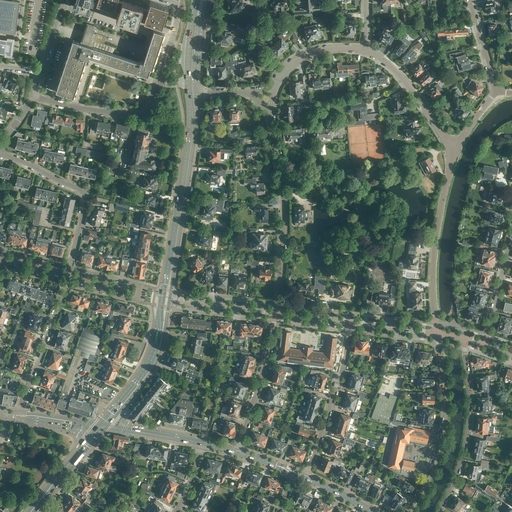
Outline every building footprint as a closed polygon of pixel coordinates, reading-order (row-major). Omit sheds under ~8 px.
[(0,0),(0,32),(15,34),(20,2),(11,0),(0,0)] [(76,0),(75,6),(88,11),(90,5),(88,4),(89,1),(93,2),(93,0),(76,0)] [(160,31),(161,27),(168,7),(168,6),(149,0),(97,0),(96,4),(90,22),(97,25),(96,27),(95,29),(109,33),(106,42),(105,44),(116,47),(115,51),(114,52),(138,60),(139,59),(143,60),(153,29),(160,31)] [(243,11),(241,0),(228,0),(229,7),(227,7),(227,10),(229,11),(229,12),(235,11),(243,11)] [(272,0),(273,7),(281,6),(282,12),(279,12),(280,18),(286,18),(291,17),(290,11),(284,11),(283,6),(284,6),(283,0),(272,0)] [(294,0),(295,1),(295,2),(295,10),(293,10),(294,17),(309,16),(311,16),(312,16),(312,11),(324,10),(323,6),(314,6),(320,0),(322,0),(321,0),(296,0),(294,0)] [(496,3),(495,3),(495,2),(486,3),(486,4),(485,5),(486,7),(487,14),(497,12),(497,11),(497,8),(496,8),(496,3)] [(346,19),(346,24),(344,24),(344,28),(346,28),(346,35),(347,35),(348,36),(349,36),(350,35),(354,35),(354,32),(355,32),(355,28),(354,28),(354,27),(353,24),(354,24),(354,19),(346,19)] [(154,30),(143,62),(140,61),(140,62),(113,53),(115,48),(104,44),(106,36),(107,33),(101,32),(100,34),(95,33),(94,32),(95,30),(93,29),(94,25),(87,23),(82,38),(80,38),(79,38),(79,37),(77,38),(77,39),(77,40),(76,41),(73,40),(56,91),(74,97),(87,58),(88,58),(89,57),(148,76),(150,68),(152,69),(164,33),(154,30)] [(311,26),(312,28),(314,38),(315,39),(317,38),(318,37),(321,37),(320,34),(321,34),(320,30),(319,30),(318,26),(318,24),(311,26)] [(497,34),(496,25),(489,25),(490,34),(492,34),(492,35),(493,36),(493,37),(496,36),(497,35),(497,34)] [(305,30),(305,33),(306,38),(307,38),(307,40),(310,39),(311,40),(313,39),(314,38),(312,28),(311,26),(304,27),(305,30)] [(291,28),(289,29),(296,40),(298,38),(291,28)] [(296,40),(289,29),(286,31),(290,36),(289,36),(293,41),(296,40)] [(232,33),(230,33),(230,32),(227,32),(227,31),(227,30),(223,30),(223,31),(223,32),(219,32),(218,37),(217,42),(218,42),(218,43),(221,44),(221,42),(226,43),(231,43),(232,38),(233,38),(234,34),(231,33),(232,33)] [(377,42),(378,43),(380,44),(381,44),(382,44),(385,45),(390,37),(386,35),(382,33),(377,42)] [(0,53),(5,54),(5,56),(12,58),(15,39),(7,38),(7,40),(0,38),(0,53)] [(281,38),(276,43),(283,51),(284,51),(286,50),(285,49),(288,47),(286,45),(287,44),(284,41),(281,38)] [(408,45),(399,38),(396,42),(399,44),(394,51),(396,52),(396,53),(398,55),(399,54),(399,55),(402,51),(403,52),(408,45)] [(414,44),(403,56),(408,61),(418,51),(415,48),(418,45),(420,48),(425,43),(421,39),(414,44)] [(276,43),(271,47),(270,48),(273,50),(272,51),(275,54),(276,54),(277,56),(280,54),(281,54),(282,53),(282,51),(283,51),(276,43)] [(450,59),(456,57),(458,63),(460,62),(467,60),(465,54),(462,55),(461,51),(449,54),(450,59)] [(231,68),(240,68),(242,75),(241,75),(241,76),(242,76),(242,77),(243,77),(245,77),(244,76),(249,75),(246,64),(242,65),(242,63),(236,63),(236,61),(233,61),(233,60),(239,56),(238,54),(234,56),(231,56),(231,61),(231,67),(231,68)] [(216,66),(216,67),(216,71),(218,71),(218,78),(219,78),(220,79),(222,79),(222,78),(226,78),(226,75),(227,75),(227,71),(227,70),(226,70),(226,67),(224,67),(221,67),(221,56),(210,56),(210,64),(212,64),(212,65),(214,66),(216,66)] [(250,63),(246,64),(249,75),(253,74),(253,75),(255,74),(256,73),(256,71),(255,71),(253,62),(252,57),(249,58),(250,63)] [(467,60),(460,62),(463,70),(466,69),(467,70),(477,67),(476,63),(471,65),(469,59),(467,60)] [(338,73),(340,73),(348,72),(347,65),(342,65),(342,62),(337,63),(338,73)] [(350,65),(347,65),(348,72),(358,71),(359,71),(358,64),(354,64),(354,63),(350,63),(350,65)] [(416,66),(412,69),(413,71),(413,72),(412,73),(412,74),(414,76),(415,76),(416,75),(418,78),(427,70),(430,68),(429,66),(426,69),(425,68),(424,69),(423,68),(419,63),(416,66)] [(330,78),(321,79),(322,87),(328,87),(328,89),(334,88),(333,83),(333,78),(335,78),(334,71),(330,72),(331,78),(330,78)] [(421,77),(419,79),(419,80),(421,82),(420,83),(422,85),(423,84),(424,85),(428,81),(429,83),(432,80),(431,79),(433,77),(428,72),(427,72),(426,71),(423,74),(424,75),(421,77)] [(368,72),(362,73),(363,79),(365,79),(366,83),(369,83),(370,86),(377,86),(376,84),(376,82),(375,76),(376,76),(376,75),(369,75),(368,72)] [(312,75),(312,80),(311,80),(310,74),(307,74),(308,81),(309,81),(309,88),(322,87),(321,79),(317,79),(317,75),(312,75)] [(439,82),(446,76),(444,74),(437,79),(439,82)] [(306,88),(305,86),(307,85),(306,75),(301,75),(301,81),(299,81),(299,82),(292,83),(293,97),(295,97),(301,96),(300,89),(306,88)] [(385,75),(376,76),(376,82),(376,84),(386,83),(386,82),(388,82),(388,78),(386,78),(385,75)] [(5,78),(3,84),(2,85),(13,91),(18,82),(12,79),(11,80),(8,79),(5,78)] [(466,87),(474,93),(474,95),(475,96),(476,96),(477,95),(478,95),(483,87),(471,79),(466,87)] [(435,86),(433,88),(432,87),(429,90),(430,91),(428,92),(429,93),(429,94),(429,95),(430,95),(431,96),(431,97),(432,98),(433,98),(434,100),(441,94),(440,93),(441,93),(438,90),(440,89),(437,85),(436,86),(435,86)] [(393,98),(391,98),(391,104),(392,104),(394,104),(394,108),(401,107),(400,97),(399,92),(393,95),(393,98)] [(349,105),(349,106),(349,108),(350,108),(351,110),(358,109),(359,121),(365,120),(367,120),(367,114),(366,100),(363,100),(350,101),(350,103),(350,104),(349,105)] [(4,103),(3,103),(2,107),(1,106),(0,109),(0,119),(1,120),(1,119),(5,120),(4,123),(5,123),(8,111),(12,112),(13,105),(9,104),(10,102),(5,101),(4,103)] [(458,112),(456,114),(462,119),(463,119),(464,119),(466,117),(466,116),(465,115),(468,112),(466,109),(460,104),(457,107),(455,109),(458,112)] [(284,112),(284,116),(295,115),(298,115),(297,106),(286,106),(286,109),(284,110),(284,112)] [(230,123),(232,123),(239,123),(239,121),(240,121),(239,117),(239,115),(242,114),(242,111),(241,110),(238,110),(234,110),(234,109),(233,108),(231,108),(230,109),(230,110),(230,123)] [(208,116),(209,120),(211,120),(211,121),(216,121),(216,124),(220,124),(220,121),(221,121),(220,113),(220,111),(219,111),(219,110),(218,109),(216,109),(215,110),(215,111),(211,111),(208,111),(207,112),(207,115),(208,116)] [(33,115),(31,126),(41,128),(42,121),(43,122),(45,115),(46,115),(47,112),(38,110),(37,116),(33,115)] [(50,114),(48,122),(52,123),(62,125),(64,117),(59,116),(59,115),(50,114)] [(295,115),(284,116),(285,119),(285,122),(290,121),(291,124),(297,124),(296,120),(295,120),(295,115)] [(64,117),(62,125),(66,126),(67,124),(71,125),(72,119),(68,118),(68,117),(64,116),(64,117)] [(406,132),(405,132),(405,136),(406,136),(406,137),(411,136),(411,137),(414,137),(414,136),(419,135),(419,134),(420,134),(420,130),(419,130),(419,128),(414,128),(414,127),(415,127),(415,126),(414,126),(414,120),(407,120),(408,124),(410,124),(410,127),(405,127),(406,132)] [(95,123),(92,123),(89,134),(95,136),(96,134),(102,135),(104,123),(98,122),(98,124),(95,123)] [(104,123),(102,135),(102,137),(108,138),(109,132),(111,133),(113,126),(110,125),(110,124),(104,123)] [(113,126),(111,133),(115,134),(114,137),(120,139),(123,125),(117,124),(116,126),(113,126)] [(123,125),(120,139),(126,140),(127,136),(130,136),(131,129),(129,128),(129,126),(123,125)] [(314,127),(314,131),(312,132),(312,135),(314,135),(314,139),(332,138),(332,136),(338,136),(338,137),(343,137),(343,134),(345,133),(344,127),(335,127),(335,131),(332,131),(331,126),(314,127)] [(150,141),(150,136),(148,136),(148,134),(146,133),(147,129),(139,128),(137,137),(136,137),(135,142),(136,143),(135,145),(133,144),(133,146),(134,146),(134,147),(135,147),(133,157),(132,157),(130,166),(148,169),(148,170),(152,171),(153,170),(155,170),(157,161),(153,160),(149,159),(149,160),(146,159),(147,150),(148,150),(148,149),(150,150),(150,146),(149,146),(150,144),(150,142),(150,141)] [(283,128),(284,139),(284,140),(305,139),(304,128),(286,129),(286,128),(283,128)] [(15,149),(22,150),(24,141),(25,139),(18,137),(15,149)] [(31,140),(31,142),(29,152),(35,154),(38,144),(37,144),(37,143),(34,142),(32,141),(31,140)] [(24,141),(22,150),(29,152),(31,142),(28,141),(28,142),(24,141)] [(256,146),(246,147),(247,158),(251,158),(251,154),(257,154),(256,146)] [(42,159),(49,161),(51,151),(45,149),(42,159)] [(224,159),(224,155),(225,153),(233,153),(233,150),(221,149),(220,152),(214,151),(214,152),(210,152),(209,156),(209,157),(208,159),(209,160),(210,160),(210,162),(214,163),(214,161),(220,161),(220,159),(224,159)] [(51,151),(49,161),(56,162),(58,150),(58,152),(51,151)] [(58,150),(56,162),(62,164),(65,152),(58,150)] [(429,157),(419,163),(425,175),(435,169),(434,166),(432,162),(429,157)] [(70,164),(69,168),(68,173),(75,175),(77,165),(70,164)] [(77,165),(75,175),(82,176),(84,167),(77,165)] [(484,165),(484,168),(483,171),(485,171),(485,173),(484,177),(493,179),(494,176),(494,175),(493,175),(492,174),(492,173),(498,174),(499,168),(484,165)] [(112,166),(111,170),(111,171),(121,173),(121,171),(136,174),(136,176),(143,177),(144,178),(145,172),(139,172),(139,171),(112,166)] [(5,167),(2,177),(9,179),(11,169),(5,167)] [(84,167),(82,176),(88,178),(90,168),(84,167)] [(90,168),(88,178),(95,179),(97,170),(90,168)] [(217,174),(212,174),(212,175),(207,174),(207,181),(219,183),(219,179),(220,179),(220,176),(225,176),(226,172),(230,173),(230,170),(226,169),(219,169),(219,172),(217,171),(217,174)] [(250,179),(244,179),(244,184),(250,184),(250,186),(256,185),(256,194),(265,193),(264,183),(256,183),(256,178),(259,178),(258,174),(252,175),(252,178),(250,179)] [(15,186),(22,188),(24,177),(17,176),(15,186)] [(24,177),(22,188),(29,189),(31,179),(24,177)] [(148,178),(144,178),(143,177),(141,186),(145,187),(144,188),(148,188),(148,187),(155,188),(156,188),(157,184),(156,184),(157,179),(153,179),(153,178),(148,177),(148,178)] [(34,198),(41,199),(43,189),(37,187),(34,198)] [(493,192),(493,190),(488,188),(487,193),(491,194),(490,201),(497,203),(498,201),(502,202),(502,201),(503,201),(504,198),(503,197),(499,196),(499,194),(493,192)] [(43,189),(41,199),(48,201),(50,190),(43,189)] [(50,190),(48,201),(54,202),(57,192),(50,190)] [(141,194),(141,199),(143,199),(142,204),(154,206),(154,205),(155,205),(155,202),(155,197),(152,197),(152,196),(148,196),(145,196),(145,195),(141,194)] [(66,197),(64,203),(74,206),(76,199),(66,197)] [(203,217),(208,218),(212,219),(213,216),(214,212),(215,212),(215,211),(222,212),(224,199),(213,197),(212,205),(207,205),(204,205),(203,214),(204,214),(203,217)] [(64,203),(63,210),(73,212),(74,206),(64,203)] [(129,205),(116,203),(115,208),(128,211),(129,205)] [(260,203),(251,203),(251,209),(254,209),(254,210),(259,210),(259,219),(267,219),(268,209),(265,209),(265,207),(260,207),(260,203)] [(299,225),(299,222),(304,222),(304,218),(306,218),(306,217),(307,217),(307,214),(307,212),(303,212),(303,207),(303,206),(298,206),(298,207),(295,207),(295,212),(293,212),(293,217),(295,217),(295,221),(295,224),(299,225)] [(94,208),(92,216),(101,218),(103,211),(105,211),(105,208),(98,207),(97,209),(94,208)] [(485,220),(484,223),(489,224),(490,221),(497,223),(497,222),(502,223),(502,222),(503,221),(504,220),(504,219),(503,218),(503,216),(499,215),(498,214),(496,213),(496,211),(488,209),(486,213),(488,214),(487,216),(490,217),(489,221),(485,220)] [(62,213),(61,217),(71,219),(73,212),(63,210),(62,210),(60,210),(60,212),(62,213)] [(142,214),(141,218),(153,221),(154,216),(153,216),(154,214),(145,212),(144,215),(142,214)] [(59,223),(60,224),(60,225),(64,226),(65,225),(70,226),(71,219),(61,217),(58,216),(58,219),(60,219),(59,223)] [(101,218),(92,216),(90,224),(94,225),(93,227),(101,229),(101,226),(100,226),(101,218)] [(153,221),(141,218),(140,223),(142,223),(141,226),(150,228),(151,226),(152,227),(153,221)] [(489,224),(484,223),(483,226),(487,227),(487,229),(487,230),(488,230),(487,235),(488,235),(500,238),(502,230),(499,230),(499,229),(493,228),(489,227),(489,224)] [(13,244),(13,243),(16,234),(16,231),(15,231),(13,230),(13,231),(10,230),(7,242),(9,242),(9,243),(13,244)] [(138,232),(137,239),(150,241),(151,234),(148,234),(148,233),(138,232)] [(253,233),(252,247),(261,248),(261,249),(262,249),(262,250),(263,250),(264,250),(265,250),(265,249),(265,248),(266,248),(267,234),(253,233)] [(16,234),(13,243),(19,245),(22,235),(16,234)] [(205,235),(203,234),(203,235),(199,234),(199,239),(198,238),(197,243),(198,243),(198,244),(212,246),(212,241),(213,237),(205,235)] [(22,235),(19,245),(23,246),(24,246),(26,246),(28,238),(26,238),(26,236),(22,235)] [(479,244),(482,244),(484,245),(485,242),(489,243),(489,244),(494,245),(494,244),(497,245),(498,241),(499,242),(500,238),(488,235),(487,239),(485,239),(484,241),(480,240),(479,244)] [(42,241),(40,250),(46,252),(48,243),(49,241),(51,242),(51,241),(52,237),(49,236),(48,241),(46,240),(46,242),(42,241)] [(37,240),(35,249),(40,250),(42,241),(43,239),(37,237),(37,240)] [(29,248),(35,249),(37,240),(31,239),(29,248)] [(137,239),(136,245),(149,247),(150,241),(137,239)] [(52,242),(50,251),(51,251),(50,253),(56,255),(59,246),(59,243),(58,243),(56,242),(56,243),(52,242)] [(59,246),(56,255),(62,256),(63,254),(64,254),(66,245),(59,243),(59,246)] [(408,259),(407,269),(416,270),(416,268),(418,269),(419,262),(418,262),(418,260),(416,260),(416,256),(415,256),(416,251),(415,251),(415,249),(416,249),(416,244),(410,243),(409,248),(411,248),(410,256),(409,256),(408,259)] [(136,245),(135,252),(148,254),(149,247),(136,245)] [(82,249),(81,252),(81,251),(79,258),(80,258),(80,261),(86,262),(88,253),(89,251),(82,249)] [(482,256),(484,257),(496,260),(497,255),(496,255),(497,252),(494,251),(493,250),(491,249),(491,250),(489,249),(488,250),(485,249),(485,251),(484,251),(483,251),(482,255),(482,256)] [(122,259),(131,261),(134,261),(142,263),(142,260),(144,260),(147,260),(148,254),(135,252),(134,259),(131,258),(131,259),(126,258),(122,257),(122,259)] [(88,253),(86,262),(92,264),(92,261),(93,262),(95,255),(88,253)] [(97,265),(103,267),(106,257),(102,256),(102,255),(99,254),(97,265)] [(103,267),(109,269),(109,268),(112,259),(109,258),(110,256),(106,255),(106,257),(103,267)] [(496,260),(484,257),(483,261),(482,264),(493,266),(494,264),(496,260)] [(112,258),(112,259),(109,268),(116,270),(119,259),(112,258)] [(198,258),(189,264),(192,268),(195,272),(204,265),(203,264),(198,258)] [(127,267),(130,268),(131,261),(122,259),(121,266),(127,267)] [(251,259),(251,267),(254,267),(254,266),(258,266),(258,270),(260,270),(259,278),(261,278),(261,279),(268,279),(268,278),(270,279),(270,275),(271,275),(272,269),(264,268),(264,266),(259,265),(259,260),(251,259)] [(147,264),(142,263),(134,261),(132,272),(133,272),(133,275),(133,276),(138,277),(139,277),(143,278),(145,269),(146,269),(147,264)] [(206,270),(197,276),(201,281),(201,280),(204,284),(207,281),(208,282),(210,281),(210,280),(213,277),(209,272),(211,271),(213,273),(215,271),(211,266),(210,264),(205,268),(206,270)] [(481,270),(479,277),(490,279),(492,273),(490,272),(490,271),(488,271),(481,270)] [(234,273),(234,276),(233,276),(231,287),(239,288),(239,286),(243,286),(243,282),(246,283),(247,275),(243,275),(243,277),(238,277),(239,274),(234,273)] [(219,274),(218,285),(222,286),(222,287),(226,287),(227,283),(228,283),(228,281),(227,280),(228,275),(219,274)] [(313,293),(313,288),(318,288),(320,278),(320,276),(316,276),(316,278),(315,286),(309,285),(309,283),(304,283),(303,285),(298,284),(297,291),(303,292),(303,293),(306,293),(306,292),(313,293)] [(5,288),(11,290),(15,280),(8,277),(5,288)] [(490,279),(479,277),(477,285),(483,287),(483,285),(484,285),(484,286),(486,286),(489,286),(490,279)] [(15,280),(11,290),(17,292),(21,282),(15,280)] [(21,282),(17,292),(24,295),(28,284),(21,282)] [(28,284),(24,295),(30,297),(34,286),(28,284)] [(336,288),(331,288),(331,292),(331,296),(334,296),(335,296),(334,297),(340,297),(340,298),(344,299),(344,298),(349,299),(351,286),(336,284),(336,288)] [(34,286),(30,297),(37,299),(40,289),(34,286)] [(476,290),(474,297),(485,300),(487,293),(485,292),(485,291),(483,291),(482,291),(483,288),(477,287),(476,290)] [(40,289),(37,299),(43,302),(47,291),(40,289)] [(47,291),(43,302),(50,304),(54,293),(47,291)] [(391,294),(369,291),(368,300),(373,301),(373,300),(375,300),(375,303),(384,304),(384,303),(389,304),(391,294)] [(421,292),(411,292),(411,298),(412,298),(412,308),(414,308),(414,309),(419,309),(418,308),(421,308),(421,292)] [(73,303),(79,305),(82,296),(77,294),(76,295),(73,294),(71,298),(70,302),(73,303)] [(82,296),(79,305),(84,306),(84,307),(88,308),(89,305),(89,304),(90,301),(87,299),(87,298),(82,296)] [(485,300),(474,297),(473,301),(472,301),(472,303),(471,303),(470,306),(476,308),(478,308),(479,306),(481,307),(481,306),(484,306),(485,300)] [(90,312),(89,317),(92,318),(94,310),(102,312),(104,302),(100,300),(99,301),(97,301),(95,307),(92,306),(91,308),(90,312)] [(102,312),(101,314),(102,315),(107,316),(108,315),(111,304),(109,303),(104,302),(102,312)] [(511,303),(506,302),(503,310),(511,312),(511,303)] [(117,303),(115,310),(129,313),(130,314),(130,313),(132,314),(134,308),(129,307),(129,305),(125,304),(125,305),(117,303)] [(468,313),(469,314),(468,318),(474,320),(479,322),(480,317),(481,317),(482,313),(477,312),(478,309),(476,309),(476,308),(470,306),(470,307),(469,307),(468,313)] [(0,315),(6,318),(8,318),(9,316),(7,315),(8,311),(0,308),(0,315)] [(68,312),(65,319),(75,323),(78,315),(68,312)] [(33,313),(30,320),(39,323),(42,316),(33,313)] [(117,318),(116,323),(129,326),(130,321),(130,319),(121,316),(120,319),(117,318)] [(511,318),(502,316),(500,322),(511,325),(511,318)] [(192,327),(204,328),(205,321),(191,319),(191,318),(183,317),(182,326),(182,327),(185,327),(185,326),(187,327),(186,327),(192,328),(192,327)] [(75,323),(65,319),(62,327),(72,331),(75,323)] [(39,323),(30,320),(27,328),(36,331),(39,323)] [(216,326),(215,330),(215,332),(219,333),(219,331),(223,331),(224,321),(217,320),(217,323),(216,323),(216,326)] [(205,321),(204,328),(204,329),(215,330),(216,326),(216,323),(217,323),(205,321)] [(231,322),(224,321),(223,331),(226,332),(226,334),(229,334),(229,337),(234,337),(234,334),(235,329),(230,329),(230,328),(231,328),(231,325),(230,325),(231,322)] [(511,325),(500,322),(498,330),(510,333),(511,329),(510,329),(511,325)] [(129,326),(116,323),(114,329),(127,333),(127,330),(128,331),(129,326)] [(234,334),(234,337),(233,341),(239,341),(239,337),(243,338),(243,336),(246,336),(248,324),(241,324),(241,327),(240,326),(239,329),(240,329),(240,334),(234,334)] [(248,324),(246,336),(253,337),(255,326),(255,325),(248,324)] [(255,326),(253,337),(256,338),(260,339),(261,332),(262,332),(262,329),(262,326),(255,326)] [(67,373),(66,376),(65,379),(60,395),(56,406),(64,409),(67,401),(66,401),(67,397),(66,397),(80,355),(88,358),(84,370),(89,372),(91,367),(103,333),(83,328),(82,330),(68,373),(67,373)] [(26,331),(22,341),(32,344),(33,339),(35,339),(36,338),(34,336),(35,335),(26,331)] [(58,336),(57,339),(67,343),(70,335),(59,331),(57,336),(58,336)] [(192,342),(192,343),(201,345),(202,340),(202,337),(206,337),(206,331),(197,331),(197,336),(197,337),(198,337),(198,339),(192,338),(192,339),(191,339),(191,341),(192,342)] [(281,331),(277,361),(323,367),(333,368),(337,338),(327,337),(325,353),(312,352),(312,347),(308,347),(303,346),(302,350),(289,348),(291,332),(281,331)] [(118,336),(112,334),(110,339),(117,342),(116,345),(126,349),(129,342),(118,338),(119,336),(118,336)] [(56,342),(54,346),(65,350),(67,343),(57,339),(56,342)] [(363,340),(357,340),(357,342),(355,341),(354,352),(361,353),(363,340)] [(368,341),(363,340),(361,353),(368,354),(369,343),(368,343),(368,341)] [(32,344),(22,341),(19,350),(28,354),(29,352),(30,352),(31,351),(30,349),(32,344)] [(192,343),(190,352),(199,353),(201,345),(192,343)] [(373,348),(372,355),(384,356),(384,351),(387,351),(387,345),(376,344),(376,346),(375,346),(375,348),(373,348)] [(116,345),(114,352),(124,355),(126,349),(116,345)] [(387,358),(385,361),(385,363),(388,364),(389,361),(394,362),(394,359),(400,360),(402,347),(395,347),(394,351),(393,350),(391,359),(390,359),(387,358)] [(402,347),(400,360),(405,360),(405,364),(409,364),(408,367),(411,368),(412,362),(408,362),(410,352),(408,352),(409,350),(406,349),(406,348),(402,347)] [(53,351),(50,359),(60,362),(63,355),(53,351)] [(416,354),(415,361),(413,361),(412,365),(418,366),(420,363),(423,363),(424,351),(421,351),(420,352),(418,351),(417,354),(416,354)] [(424,351),(423,363),(431,364),(432,356),(431,355),(431,353),(428,353),(428,352),(424,351)] [(124,355),(114,352),(111,358),(121,362),(124,355)] [(243,352),(241,357),(243,358),(242,361),(243,361),(254,365),(255,361),(255,360),(255,358),(253,357),(253,356),(249,355),(249,353),(243,352)] [(18,354),(15,361),(24,365),(26,357),(18,354)] [(473,356),(471,361),(477,363),(477,365),(481,367),(482,365),(486,366),(488,361),(476,357),(473,356)] [(185,365),(187,361),(181,359),(176,357),(175,361),(174,360),(173,362),(171,367),(180,371),(181,370),(185,371),(188,372),(187,374),(187,373),(184,381),(197,385),(199,372),(189,368),(188,370),(186,370),(187,366),(185,365)] [(50,359),(48,367),(57,370),(60,362),(50,359)] [(108,359),(106,364),(108,365),(107,367),(110,368),(117,372),(118,370),(119,370),(119,368),(119,367),(120,365),(113,362),(114,362),(108,359)] [(5,370),(12,372),(13,369),(21,372),(24,365),(15,361),(12,369),(6,367),(5,370)] [(241,364),(240,367),(253,371),(253,370),(254,370),(254,368),(254,367),(254,365),(243,361),(242,364),(241,364)] [(98,363),(97,367),(101,369),(100,372),(102,373),(102,372),(105,373),(114,378),(115,376),(116,376),(117,373),(117,372),(110,368),(107,367),(98,363)] [(276,368),(274,375),(285,378),(287,374),(288,372),(290,373),(292,367),(282,366),(280,369),(276,368)] [(240,374),(242,375),(242,376),(246,377),(247,376),(250,377),(251,375),(252,374),(253,371),(240,367),(238,371),(240,372),(240,374)] [(1,368),(0,369),(0,377),(3,379),(3,378),(11,380),(12,378),(13,379),(14,376),(14,375),(15,373),(12,372),(5,370),(1,368)] [(504,372),(502,377),(511,380),(511,376),(511,368),(511,369),(508,368),(507,373),(504,372)] [(319,370),(311,369),(310,373),(313,374),(313,376),(312,376),(311,378),(312,379),(314,380),(324,383),(326,376),(318,374),(319,370)] [(44,377),(43,379),(53,382),(56,375),(45,370),(43,375),(46,376),(45,377),(44,377)] [(102,373),(99,379),(111,384),(112,383),(113,382),(114,380),(114,379),(114,378),(105,373),(102,372),(102,373)] [(350,378),(349,381),(362,385),(364,377),(368,378),(370,378),(371,376),(363,374),(363,377),(359,376),(359,375),(354,374),(354,375),(352,374),(351,377),(350,378)] [(285,378),(274,375),(272,382),(280,384),(279,387),(281,388),(281,387),(287,389),(289,390),(290,387),(284,385),(285,383),(286,378),(285,378)] [(477,383),(477,384),(488,383),(488,375),(480,376),(480,377),(477,377),(477,380),(476,380),(477,383)] [(10,389),(7,404),(13,406),(15,405),(18,395),(14,395),(19,381),(18,380),(20,377),(14,376),(13,379),(12,378),(11,380),(10,385),(10,389)] [(159,377),(155,382),(167,392),(168,391),(166,390),(168,388),(167,387),(165,387),(168,384),(167,383),(168,382),(168,380),(167,379),(165,380),(164,381),(159,377)] [(10,385),(11,380),(3,378),(3,379),(2,383),(6,384),(5,388),(2,388),(1,386),(0,385),(0,403),(7,404),(10,389),(7,389),(8,384),(10,385)] [(424,379),(418,378),(417,386),(419,386),(424,386),(425,387),(428,387),(428,386),(433,386),(433,380),(424,379)] [(53,382),(43,379),(43,380),(44,381),(44,382),(42,381),(40,386),(50,390),(53,382)] [(313,384),(314,384),(313,387),(322,389),(324,383),(314,380),(313,384)] [(362,385),(349,381),(348,384),(349,385),(348,388),(350,388),(350,389),(355,390),(359,391),(358,394),(360,395),(365,396),(366,393),(360,391),(362,385)] [(155,382),(152,387),(160,393),(161,394),(163,392),(162,391),(164,389),(166,391),(167,392),(155,382)] [(244,384),(244,383),(240,382),(240,383),(236,382),(234,388),(244,391),(245,391),(246,389),(245,387),(246,385),(244,384)] [(488,383),(477,384),(478,387),(477,387),(477,391),(483,390),(483,391),(485,391),(485,394),(490,394),(490,391),(489,391),(488,387),(489,387),(489,386),(489,383),(488,383)] [(152,387),(148,392),(156,398),(157,399),(159,400),(158,401),(160,402),(161,401),(158,398),(159,397),(161,394),(160,393),(152,387)] [(228,390),(227,395),(234,398),(235,396),(239,398),(239,397),(242,397),(244,391),(234,388),(231,387),(229,391),(228,390)] [(270,387),(268,394),(280,398),(282,394),(279,393),(280,391),(286,393),(287,389),(281,387),(281,388),(280,390),(270,387)] [(311,389),(303,387),(302,390),(304,391),(309,392),(308,395),(310,396),(309,400),(318,403),(320,399),(320,400),(321,399),(322,398),(321,397),(318,396),(319,395),(316,394),(315,395),(311,394),(311,393),(310,392),(311,389)] [(36,390),(35,394),(31,404),(37,406),(42,392),(36,390)] [(42,392),(37,406),(43,407),(48,392),(45,391),(44,393),(42,392)] [(48,392),(43,407),(48,409),(52,399),(50,398),(51,393),(48,392)] [(78,399),(74,411),(80,413),(83,405),(82,404),(83,401),(85,394),(80,392),(78,399)] [(148,392),(144,397),(152,403),(153,404),(157,407),(157,406),(155,404),(156,403),(158,401),(159,400),(157,399),(156,398),(148,392)] [(427,393),(419,392),(419,395),(422,395),(422,400),(421,401),(423,403),(423,402),(424,402),(424,406),(428,406),(428,403),(434,403),(434,395),(427,395),(427,393)] [(52,399),(48,409),(54,411),(56,406),(60,395),(56,394),(54,399),(52,399)] [(280,398),(268,394),(266,401),(276,404),(275,407),(282,409),(282,406),(278,404),(280,398)] [(359,397),(347,394),(347,396),(346,396),(345,400),(358,404),(359,400),(362,401),(363,399),(364,399),(365,396),(360,395),(359,397)] [(388,398),(386,397),(386,396),(379,394),(371,418),(387,424),(387,426),(396,427),(388,466),(392,467),(392,468),(391,468),(400,473),(406,476),(407,477),(409,477),(410,476),(411,475),(412,474),(413,473),(415,462),(403,459),(403,461),(401,460),(405,442),(408,442),(409,439),(413,440),(413,439),(427,442),(429,431),(412,427),(413,424),(412,424),(407,423),(407,424),(390,420),(389,420),(389,419),(396,396),(390,394),(388,398)] [(477,400),(477,405),(490,405),(490,400),(489,400),(489,397),(491,397),(491,394),(486,395),(486,397),(481,397),(481,398),(478,398),(478,400),(477,400)] [(72,397),(68,409),(74,411),(78,399),(72,397)] [(144,397),(140,401),(149,409),(151,407),(153,404),(152,403),(144,397)] [(193,403),(193,402),(179,399),(163,419),(163,421),(166,421),(169,421),(169,422),(182,424),(183,424),(184,424),(185,424),(186,423),(186,419),(189,420),(190,417),(193,403)] [(90,411),(89,415),(93,417),(97,405),(98,403),(95,402),(90,400),(89,400),(89,403),(86,410),(90,411)] [(307,402),(306,406),(317,410),(319,406),(318,405),(318,403),(309,400),(308,402),(307,402)] [(358,404),(345,400),(343,405),(344,405),(343,407),(355,411),(354,414),(358,415),(363,417),(364,414),(356,411),(358,404)] [(83,405),(80,413),(89,415),(90,411),(86,410),(89,403),(83,401),(82,404),(83,405)] [(140,401),(136,406),(145,413),(146,414),(147,411),(149,409),(140,401)] [(232,401),(230,408),(239,411),(241,404),(232,401)] [(193,417),(192,422),(191,426),(199,428),(200,420),(193,418),(195,407),(196,403),(193,403),(190,417),(193,417)] [(490,405),(477,405),(477,409),(478,409),(478,412),(481,412),(490,412),(490,415),(491,415),(502,416),(503,411),(492,411),(493,409),(490,409),(490,405)] [(132,411),(142,419),(145,421),(146,420),(144,419),(145,418),(142,415),(145,413),(136,406),(132,411)] [(302,412),(305,413),(314,416),(315,414),(316,414),(317,410),(306,406),(305,409),(303,409),(303,410),(302,410),(302,412)] [(417,406),(414,406),(414,409),(421,409),(420,412),(422,412),(421,416),(434,418),(434,414),(433,414),(434,411),(430,410),(431,410),(423,409),(422,409),(422,406),(417,406)] [(264,409),(262,413),(272,416),(274,410),(278,411),(279,408),(275,407),(274,409),(265,407),(264,409)] [(218,415),(224,416),(230,418),(231,415),(237,417),(239,411),(230,408),(229,408),(227,414),(221,412),(219,412),(218,415)] [(132,411),(127,418),(130,420),(131,418),(133,420),(132,421),(137,422),(138,421),(140,422),(142,419),(132,411)] [(272,416),(262,413),(261,418),(261,420),(264,421),(263,424),(264,424),(267,425),(268,422),(270,423),(272,416)] [(297,419),(296,421),(302,423),(303,420),(303,421),(303,420),(307,421),(306,422),(310,423),(310,422),(313,423),(314,422),(314,421),(314,420),(313,420),(314,416),(305,413),(303,417),(298,415),(296,418),(297,419)] [(337,420),(338,420),(349,424),(351,417),(346,415),(343,414),(341,413),(339,417),(337,420)] [(478,418),(477,425),(489,426),(489,421),(492,421),(492,418),(496,419),(502,419),(502,416),(491,415),(491,418),(481,418),(478,418)] [(225,420),(223,427),(235,430),(237,424),(232,422),(233,419),(230,418),(224,416),(223,419),(225,420)] [(412,424),(413,424),(414,425),(419,426),(420,423),(421,423),(421,424),(428,425),(429,424),(432,425),(432,423),(433,423),(434,418),(421,416),(420,420),(419,420),(419,423),(415,422),(413,422),(412,424)] [(200,420),(199,428),(206,429),(208,421),(205,421),(205,420),(203,419),(203,418),(201,418),(200,420)] [(337,423),(335,427),(347,430),(349,424),(338,420),(338,423),(337,423)] [(296,421),(293,432),(298,433),(298,432),(308,436),(310,429),(307,428),(303,426),(304,424),(302,423),(296,421)] [(476,429),(476,432),(480,432),(490,433),(490,436),(495,437),(500,437),(501,438),(501,434),(495,434),(491,433),(491,430),(488,430),(489,426),(477,425),(477,426),(477,429),(476,429)] [(235,430),(223,427),(221,433),(234,437),(236,430),(235,430)] [(347,430),(335,427),(334,430),(335,430),(334,433),(336,434),(336,435),(340,436),(340,435),(345,437),(344,440),(349,442),(354,444),(355,441),(349,437),(349,435),(346,434),(347,430)] [(251,442),(254,443),(253,444),(257,445),(261,434),(257,432),(257,433),(254,432),(253,437),(252,437),(251,440),(251,442)] [(261,434),(257,445),(261,446),(261,445),(264,446),(265,445),(266,441),(267,437),(264,436),(265,435),(261,434)] [(114,435),(112,442),(124,444),(124,441),(128,442),(129,437),(114,435)] [(280,442),(277,451),(283,453),(287,444),(290,445),(292,439),(289,438),(288,441),(285,440),(284,443),(280,442)] [(474,445),(483,446),(485,447),(486,440),(476,438),(474,445)] [(270,448),(277,451),(280,442),(274,439),(270,448)] [(332,440),(330,446),(341,450),(342,446),(345,447),(346,444),(348,445),(349,442),(344,440),(343,444),(340,443),(340,442),(335,440),(335,441),(332,440)] [(124,444),(112,442),(111,449),(123,451),(123,447),(124,444)] [(474,445),(473,451),(482,453),(484,453),(485,449),(483,448),(483,446),(474,445)] [(145,456),(152,457),(154,447),(147,446),(147,448),(146,448),(146,451),(145,456)] [(289,456),(292,457),(291,458),(295,459),(299,447),(296,446),(295,447),(292,446),(291,451),(290,450),(289,453),(290,454),(289,456)] [(330,446),(328,453),(330,454),(336,456),(338,457),(338,456),(338,457),(341,450),(330,446)] [(154,447),(152,457),(159,458),(161,448),(154,447)] [(299,447),(295,459),(299,460),(302,461),(302,459),(303,459),(304,456),(303,456),(305,451),(303,450),(303,449),(299,447)] [(161,448),(159,458),(166,460),(165,465),(168,465),(168,466),(169,459),(166,459),(167,455),(168,455),(168,452),(167,452),(168,449),(161,448)] [(169,459),(168,466),(172,467),(173,463),(180,464),(182,453),(175,451),(174,454),(174,453),(173,456),(174,457),(173,461),(169,460),(170,460),(169,459)] [(482,453),(473,451),(472,458),(480,460),(482,453)] [(100,457),(99,460),(110,464),(112,464),(114,461),(117,462),(118,458),(123,460),(124,455),(116,453),(115,457),(103,453),(101,457),(101,456),(100,457)] [(182,453),(180,464),(185,465),(185,464),(186,464),(187,459),(188,460),(189,457),(188,456),(188,454),(182,453)] [(328,472),(331,464),(334,465),(334,466),(336,467),(337,466),(339,461),(335,459),(334,459),(333,461),(323,458),(319,468),(328,472)] [(207,470),(208,470),(207,472),(211,473),(211,472),(214,460),(208,459),(207,461),(207,460),(206,462),(205,464),(206,464),(205,469),(208,469),(207,470)] [(110,464),(99,460),(97,467),(104,469),(103,470),(108,471),(115,473),(115,471),(109,469),(110,464)] [(214,460),(211,472),(215,473),(216,472),(218,472),(220,468),(221,469),(221,467),(221,466),(221,464),(221,462),(214,460)] [(231,465),(230,465),(228,464),(227,468),(226,468),(225,470),(226,470),(225,474),(229,475),(229,476),(232,477),(235,465),(232,464),(231,465)] [(469,470),(478,472),(480,473),(481,472),(482,470),(481,469),(480,469),(481,466),(470,464),(469,470)] [(235,465),(232,477),(235,478),(236,477),(239,478),(240,474),(241,475),(242,472),(241,472),(242,469),(239,468),(238,466),(235,465)] [(358,469),(356,474),(358,475),(358,476),(356,479),(354,482),(355,482),(354,486),(357,487),(359,488),(360,488),(364,478),(361,477),(362,475),(359,475),(361,471),(363,466),(360,465),(358,469)] [(99,469),(88,466),(86,474),(99,478),(100,473),(103,474),(103,472),(106,473),(108,474),(108,471),(103,470),(99,468),(99,469)] [(140,467),(133,466),(132,473),(138,475),(140,467)] [(338,477),(342,479),(347,470),(340,467),(337,475),(339,476),(338,477)] [(347,470),(342,479),(346,481),(345,482),(348,483),(350,480),(352,477),(351,476),(353,472),(356,474),(358,469),(356,468),(354,470),(352,469),(351,472),(347,470)] [(243,475),(241,483),(244,484),(245,480),(248,481),(248,482),(251,483),(255,473),(248,470),(248,472),(247,472),(247,474),(246,474),(246,476),(244,475),(243,475)] [(478,472),(469,470),(467,477),(476,479),(475,482),(483,483),(483,480),(476,479),(478,472)] [(255,473),(251,483),(255,484),(256,484),(261,485),(262,481),(261,481),(261,479),(262,477),(261,477),(262,475),(255,473)] [(364,478),(360,488),(364,490),(363,491),(365,493),(367,489),(371,482),(373,483),(376,476),(372,474),(372,476),(369,475),(368,475),(367,477),(365,476),(364,478)] [(266,488),(270,490),(274,479),(268,477),(267,480),(266,480),(265,484),(264,486),(266,487),(266,488)] [(169,478),(166,485),(175,489),(178,483),(176,482),(176,481),(174,480),(173,481),(169,478)] [(81,481),(78,484),(89,491),(91,487),(92,488),(93,487),(94,488),(95,487),(96,486),(97,486),(98,483),(95,481),(93,484),(86,479),(85,481),(84,480),(83,479),(82,481),(81,481)] [(200,488),(212,494),(212,493),(216,484),(219,485),(220,482),(210,479),(209,483),(206,481),(205,483),(203,482),(202,485),(201,485),(200,487),(200,488)] [(274,479),(270,490),(274,492),(275,491),(277,492),(278,489),(278,490),(280,485),(281,482),(274,479)] [(402,480),(399,487),(402,488),(405,490),(406,490),(410,492),(410,491),(411,491),(412,488),(413,489),(414,486),(410,485),(411,484),(404,481),(402,480)] [(383,484),(375,481),(373,486),(374,486),(372,490),(373,491),(371,495),(377,498),(381,488),(384,490),(385,487),(386,484),(387,482),(385,481),(384,483),(383,484)] [(143,483),(140,489),(145,492),(147,488),(147,489),(149,484),(143,483)] [(89,491),(78,484),(76,487),(77,489),(76,491),(77,492),(77,491),(78,492),(78,493),(84,497),(83,500),(86,502),(87,500),(86,498),(88,495),(87,494),(89,491)] [(166,485),(163,491),(172,495),(175,489),(166,485)] [(467,493),(471,496),(473,497),(477,490),(481,492),(483,489),(476,485),(474,488),(471,486),(470,487),(466,485),(463,490),(467,492),(467,493)] [(488,485),(485,490),(495,497),(498,491),(488,485)] [(147,488),(145,492),(154,497),(153,497),(158,500),(160,497),(164,499),(164,500),(166,501),(167,501),(169,502),(172,495),(163,491),(160,495),(158,493),(157,494),(147,489),(147,488)] [(198,491),(197,494),(209,500),(211,496),(212,494),(200,488),(199,491),(198,491)] [(298,491),(294,500),(294,501),(294,502),(294,503),(295,503),(296,503),(297,503),(298,502),(301,503),(305,493),(302,491),(301,492),(298,491)] [(395,494),(393,498),(402,504),(406,498),(402,495),(402,496),(395,492),(394,494),(395,494)] [(305,493),(301,503),(304,504),(303,505),(304,505),(304,506),(304,507),(305,508),(306,508),(307,507),(312,497),(309,496),(309,495),(305,493)] [(196,497),(195,500),(205,504),(205,505),(206,505),(208,503),(209,500),(197,494),(196,497)] [(72,496),(68,502),(77,509),(79,505),(80,506),(82,504),(83,505),(85,502),(83,501),(82,500),(81,503),(75,498),(74,498),(72,496)] [(402,504),(393,498),(392,497),(390,499),(392,501),(389,505),(394,508),(394,507),(398,510),(399,509),(400,509),(402,506),(401,506),(402,504)] [(455,502),(466,510),(468,511),(470,510),(468,508),(466,507),(468,504),(470,502),(465,499),(463,501),(459,498),(458,498),(457,499),(455,502)] [(313,509),(316,511),(318,511),(320,511),(325,503),(317,499),(313,509)] [(193,503),(192,507),(194,507),(193,509),(197,510),(197,509),(201,510),(202,508),(203,508),(205,505),(205,504),(195,500),(195,501),(194,501),(193,503)] [(260,501),(257,507),(266,511),(268,510),(269,508),(268,507),(269,505),(267,504),(268,502),(265,501),(264,502),(260,501)] [(65,504),(63,506),(69,511),(74,511),(75,511),(76,511),(80,511),(77,509),(68,502),(66,504),(65,504)] [(465,511),(466,510),(455,502),(452,506),(452,508),(457,511),(463,511),(465,511)] [(152,509),(155,511),(162,511),(164,510),(162,508),(163,507),(158,503),(157,504),(156,504),(152,509)] [(325,503),(320,511),(322,511),(323,511),(324,511),(329,511),(332,506),(325,503)]
